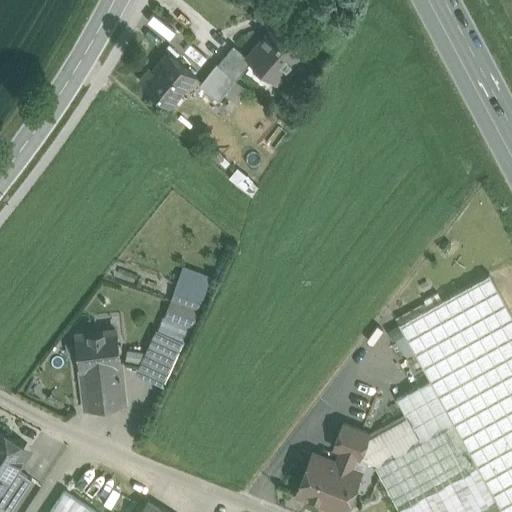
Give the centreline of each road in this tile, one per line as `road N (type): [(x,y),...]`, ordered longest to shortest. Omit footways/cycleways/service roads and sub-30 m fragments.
road 1 (tertiary): [(114,0),(0,180)]
road 2 (primary): [(440,0),(511,135)]
